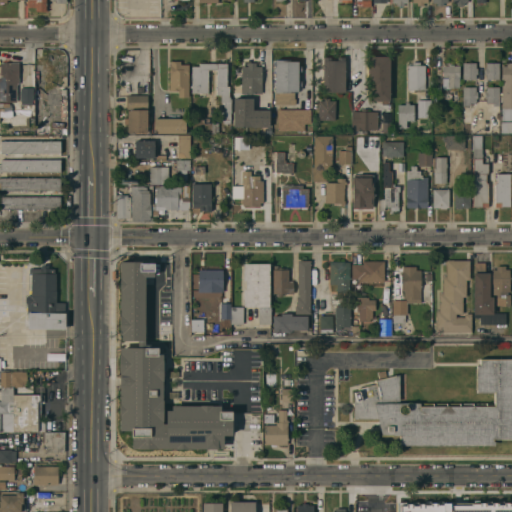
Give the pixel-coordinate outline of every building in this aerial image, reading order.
[(45,0),(45,12),(36,12),(36,8),(27,8),(27,0),(45,0)] [(345,93),(323,93),(322,57),(330,57),(330,61),(337,61),(337,58),(344,58),(345,93)] [(389,101),(388,101),(388,105),(382,105),(382,101),(370,101),(370,91),(367,91),(367,57),(389,57),(389,101)] [(274,105),(275,60),(289,60),(289,62),(298,62),(298,66),(301,66),(301,72),(298,72),(298,81),(301,81),(301,87),(298,87),(298,92),(294,92),(294,99),(295,99),(295,105),(274,105)] [(188,98),(178,98),(178,91),(169,91),(169,65),(170,65),(170,62),(180,62),(180,65),(188,65),(188,98)] [(425,90),(407,91),(407,65),(412,65),(412,62),(420,62),(420,66),(425,66),(425,90)] [(18,84),(16,84),(16,102),(0,102),(0,63),(18,63),(18,84)] [(261,79),(263,79),(263,85),(261,85),(261,99),(240,99),(241,67),(247,67),(247,63),(255,63),(255,67),(261,67),(261,79)] [(462,63),(476,63),(475,68),(477,68),(477,75),(476,75),(475,80),(462,80),(462,63)] [(499,80),(485,80),(485,75),(484,75),(484,68),(485,68),(486,63),(499,63),(499,80)] [(501,66),(506,66),(506,63),(511,63),(511,109),(501,109),(501,66)] [(216,64),(216,70),(207,70),(207,94),(191,93),(192,67),(199,67),(199,64),(216,64)] [(226,87),(229,87),(229,97),(230,97),(230,99),(231,99),(230,114),(230,124),(223,124),(223,122),(219,122),(219,121),(218,121),(219,109),(224,109),(224,103),(220,102),(220,95),(216,95),(217,64),(227,64),(226,87)] [(459,66),(459,88),(449,88),(449,89),(442,89),(442,66),(459,66)] [(462,87),(475,87),(475,92),(477,92),(477,99),(475,99),(475,104),(469,104),(469,106),(462,106),(462,87)] [(499,106),(492,106),(492,104),(486,104),(486,99),(484,99),(484,93),(487,93),(487,87),(499,87),(499,106)] [(32,88),(32,104),(20,105),(20,88),(32,88)] [(146,95),(147,133),(129,133),(129,132),(127,132),(127,111),(129,111),(129,110),(127,110),(126,96),(146,95)] [(268,127),(268,110),(252,110),(252,98),(233,98),(233,126),(268,127)] [(334,121),(318,120),(318,101),(324,101),(324,99),(329,99),(329,101),(335,101),(334,121)] [(431,118),(417,118),(417,100),(430,100),(431,118)] [(254,117),(254,106),(258,106),(258,103),(270,103),(270,117),(254,117)] [(397,105),(405,105),(405,103),(409,103),(409,105),(413,105),(414,121),(406,121),(406,129),(398,129),(397,105)] [(377,130),(364,130),(364,135),(356,135),(356,131),(355,131),(355,125),(351,125),(351,112),(361,112),(361,109),(367,109),(367,112),(377,112),(377,130)] [(310,110),(310,124),(304,124),(304,131),(277,131),(277,110),(310,110)] [(185,119),(185,134),(153,133),(153,119),(185,119)] [(500,132),(511,132),(511,121),(500,122),(500,132)] [(382,122),(390,122),(390,133),(382,133),(382,122)] [(49,135),(34,136),(34,126),(36,126),(36,124),(40,124),(40,126),(49,125),(49,135)] [(189,156),(177,156),(177,135),(189,135),(189,156)] [(382,157),(382,142),(390,142),(390,135),(402,135),(402,157),(382,157)] [(312,168),(313,168),(313,136),(331,136),(332,170),(325,170),(325,182),(312,182),(312,168)] [(464,136),(464,150),(446,150),(445,136),(464,136)] [(488,208),(473,208),(472,150),(471,150),(471,136),(481,136),(481,164),(487,164),(487,174),(485,174),(485,183),(488,183),(488,208)] [(379,151),(367,151),(366,140),(379,140),(379,151)] [(60,154),(0,154),(0,141),(60,141),(60,154)] [(154,141),(154,158),(134,158),(134,141),(154,141)] [(351,164),(338,164),(338,151),(345,151),(345,147),(351,147),(351,164)] [(276,152),(284,152),(284,160),(285,160),(285,163),(293,163),(292,173),(275,173),(276,152)] [(431,166),(418,167),(417,153),(431,153),(431,166)] [(446,184),(434,184),(434,158),(446,158),(446,184)] [(0,160),(60,160),(60,172),(0,172),(0,160)] [(189,182),(176,182),(176,179),(167,179),(167,183),(163,183),(163,185),(149,185),(149,167),(168,167),(168,169),(175,169),(175,160),(189,160),(189,182)] [(384,188),(382,188),(382,163),(388,163),(388,172),(391,172),(391,184),(394,184),(394,186),(399,187),(399,192),(397,192),(397,207),(398,207),(398,212),(390,212),(390,207),(384,207),(384,212),(379,212),(379,200),(384,200),(384,188)] [(406,171),(410,171),(410,166),(416,166),(416,171),(420,171),(420,175),(422,175),(422,178),(427,178),(427,209),(406,208),(406,171)] [(262,203),(260,203),(260,207),(248,207),(248,206),(242,206),(242,172),(250,172),(250,177),(258,177),(258,181),(262,181),(262,203)] [(210,212),(202,212),(202,210),(198,210),(199,213),(191,213),(191,184),(193,184),(193,173),(204,173),(204,184),(210,184),(210,212)] [(372,187),(374,187),(374,198),(372,198),(372,209),(353,209),(352,177),(358,177),(358,175),(372,174),(372,187)] [(510,207),(494,207),(494,184),(496,184),(496,174),(510,174),(510,207)] [(0,178),(60,178),(60,191),(0,191),(0,178)] [(338,183),(338,179),(344,179),(344,182),(346,182),(346,185),(344,185),(344,188),(343,188),(343,200),(345,201),(344,204),(343,206),(340,205),(339,204),(325,203),(325,183),(338,183)] [(302,185),(302,189),(308,189),(308,208),(307,208),(307,210),(300,210),(300,207),(299,207),(299,209),(289,209),(289,208),(288,208),(288,210),(282,210),(282,208),(281,208),(281,185),(302,185)] [(131,196),(130,196),(130,186),(146,187),(146,191),(148,191),(148,194),(149,194),(149,204),(150,204),(150,216),(149,216),(149,222),(131,222),(131,196)] [(158,210),(158,213),(153,213),(153,207),(155,207),(155,188),(159,188),(159,186),(189,187),(189,210),(158,210)] [(448,208),(432,208),(432,190),(448,190),(448,208)] [(454,190),(470,190),(470,208),(461,208),(461,209),(456,209),(456,208),(453,208),(454,190)] [(130,219),(116,219),(116,195),(127,195),(127,197),(130,197),(130,219)] [(0,197),(60,197),(60,209),(0,209),(0,197)] [(120,261),(155,261),(155,276),(144,276),(143,341),(119,341),(120,261)] [(310,315),(295,314),(295,306),(296,306),(296,298),(297,298),(297,261),(310,261),(310,315)] [(384,262),(384,282),(371,282),(371,283),(368,283),(368,282),(358,282),(358,280),(351,280),(352,265),(362,265),(362,261),(384,262)] [(469,261),(469,280),(466,280),(466,297),(462,297),(462,314),(455,314),(455,318),(464,318),(464,314),(471,314),(471,332),(437,332),(437,329),(436,329),(436,312),(437,312),(437,311),(439,311),(439,295),(440,295),(440,293),(442,293),(442,278),(444,278),(444,276),(446,277),(446,265),(445,265),(445,262),(446,262),(446,261),(469,261)] [(349,292),(336,292),(336,285),(329,285),(329,262),(349,263),(349,292)] [(489,297),(493,297),(493,314),(505,313),(505,325),(479,325),(479,318),(473,318),(473,273),(474,273),(474,263),(484,263),(485,273),(489,273),(489,297)] [(269,307),(246,307),(246,297),(243,297),(243,289),(246,289),(246,281),(244,281),(243,264),(269,264),(269,307)] [(509,292),(506,292),(506,295),(510,295),(510,306),(499,307),(498,298),(496,298),(496,295),(492,295),(492,270),(496,270),(496,266),(505,266),(505,270),(509,270),(509,292)] [(392,301),(406,301),(406,299),(403,299),(403,291),(402,291),(402,267),(415,267),(415,271),(420,271),(420,304),(406,304),(406,315),(404,315),(404,323),(393,323),(393,316),(392,316),(392,301)] [(28,303),(28,293),(31,293),(32,275),(41,275),(41,269),(49,269),(49,274),(54,274),(54,290),(55,290),(55,298),(54,298),(54,303),(64,303),(64,314),(65,314),(64,330),(27,329),(28,303)] [(222,270),(222,293),(197,292),(198,270),(222,270)] [(288,283),(293,283),(293,294),(282,294),(282,297),(276,297),(276,294),(273,294),(273,270),(288,270),(288,283)] [(375,300),(375,311),(372,311),(372,319),(369,319),(369,321),(358,321),(358,311),(356,311),(356,308),(359,308),(359,298),(368,298),(368,300),(375,300)] [(229,319),(229,327),(221,327),(221,303),(230,303),(230,312),(230,319),(229,319)] [(349,327),(340,327),(340,330),(335,330),(335,327),(335,308),(337,308),(337,304),(345,304),(345,308),(349,308),(349,327)] [(270,325),(258,325),(258,308),(270,308),(270,325)] [(230,312),(243,312),(243,325),(230,325),(230,319),(230,312)] [(272,333),(272,316),(281,316),(281,314),(291,314),(291,316),(307,316),(307,331),(290,330),(290,333),(272,333)] [(332,330),(320,330),(319,316),(332,316),(332,330)] [(391,335),(379,336),(379,319),(390,319),(391,335)] [(190,320),(203,320),(203,332),(191,332),(190,320)] [(22,341),(22,342),(24,342),(24,346),(41,346),(41,370),(12,370),(12,371),(0,371),(0,337),(14,337),(14,338),(17,338),(22,341)] [(511,439),(492,439),(492,442),(494,442),(494,446),(399,446),(399,436),(381,436),(378,420),(354,420),(354,393),(359,392),(358,389),(375,384),(374,381),(399,375),(399,402),(395,402),(395,404),(486,403),(486,407),(493,407),(493,393),(476,393),(476,366),(479,366),(479,360),(511,360),(511,439)] [(122,453),(122,403),(132,403),(132,368),(148,368),(147,423),(205,423),(205,453),(122,453)] [(0,372),(22,372),(26,372),(26,384),(22,384),(22,388),(12,388),(0,388),(0,372)] [(0,388),(12,388),(12,396),(40,395),(40,421),(45,421),(45,433),(36,432),(2,433),(2,416),(0,416),(0,388)] [(281,389),(292,389),(292,402),(281,402),(281,389)] [(274,424),(264,424),(263,407),(273,406),(274,424)] [(287,445),(271,445),(264,445),(264,425),(276,426),(276,423),(278,423),(278,411),(286,411),(286,421),(287,421),(287,426),(287,445)] [(45,433),(64,433),(64,452),(46,453),(46,447),(36,443),(36,432),(45,433)] [(15,433),(29,439),(30,440),(27,447),(12,441),(15,433)] [(11,451),(15,451),(16,462),(11,462),(11,463),(0,463),(0,450),(11,450),(11,451)] [(13,470),(15,471),(15,474),(13,474),(13,481),(9,481),(9,480),(0,480),(0,467),(13,467),(13,470)] [(33,485),(33,467),(57,467),(57,485),(33,485)] [(16,493),(23,493),(23,504),(20,504),(20,511),(0,511),(0,495),(16,495),(16,493)] [(255,502),(255,511),(229,511),(229,502),(255,502)] [(221,503),(221,511),(202,511),(202,503),(221,503)] [(511,511),(511,503),(398,503),(398,511),(511,511)]
